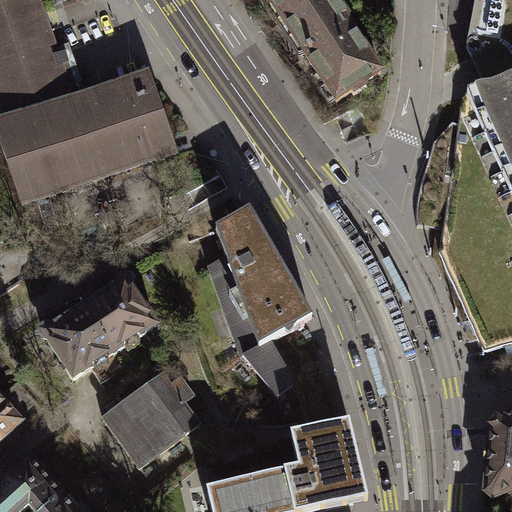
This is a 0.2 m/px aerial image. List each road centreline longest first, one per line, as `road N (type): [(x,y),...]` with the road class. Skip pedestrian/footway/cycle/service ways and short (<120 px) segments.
road 1 (primary): [(140,0),(282,209),(341,315),(391,511)]
road 2 (primary): [(454,511),(456,413),(437,327),(364,205)]
road 3 (primary): [(364,205),(271,96),(207,0)]
road 4 (residential): [(422,0),(405,136),(364,205)]
road 5 (residential): [(182,217),(0,325)]
